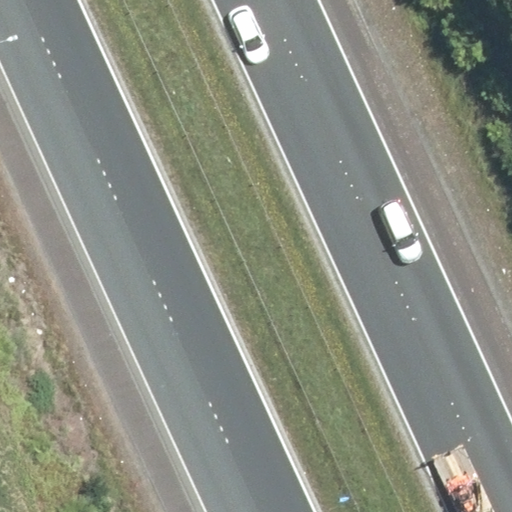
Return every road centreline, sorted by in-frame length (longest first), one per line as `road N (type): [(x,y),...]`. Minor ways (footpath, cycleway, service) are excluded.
road 1 (motorway): [(259,511),(25,0)]
road 2 (motorway): [(276,0),(509,511)]
